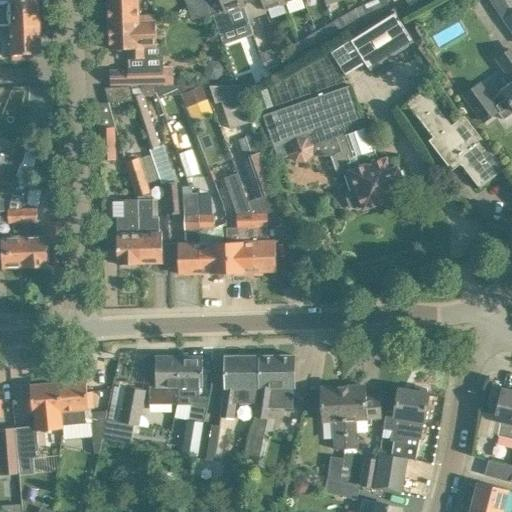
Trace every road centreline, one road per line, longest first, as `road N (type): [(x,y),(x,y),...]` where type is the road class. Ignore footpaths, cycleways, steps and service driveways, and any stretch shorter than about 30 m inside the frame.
road 1 (residential): [(471,306),(75,332)]
road 2 (residential): [(75,332),(71,0)]
road 3 (residential): [(431,511),(469,365),(500,332)]
